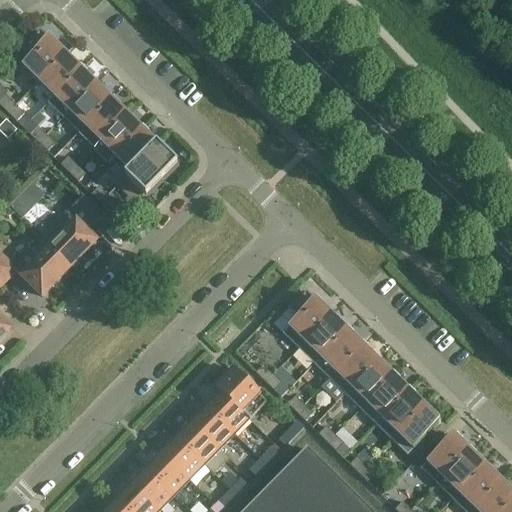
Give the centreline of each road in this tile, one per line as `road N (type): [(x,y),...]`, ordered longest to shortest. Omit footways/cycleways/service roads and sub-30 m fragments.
road 1 (residential): [(8,511),(293,223)]
road 2 (tertiary): [(511,254),(253,0)]
road 3 (residential): [(0,398),(231,167)]
road 4 (residential): [(293,223),(511,439)]
road 5 (residential): [(61,0),(231,167)]
